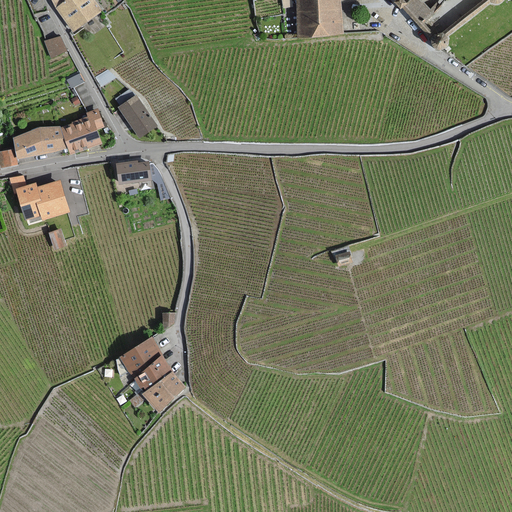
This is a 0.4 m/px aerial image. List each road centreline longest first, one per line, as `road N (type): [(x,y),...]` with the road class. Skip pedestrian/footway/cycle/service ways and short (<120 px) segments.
road 1 (unclassified): [(506,105),(461,131),(388,149),(153,149)]
road 2 (track): [(379,511),(300,473),(201,406),(190,395),(177,345)]
road 3 (track): [(511,195),(340,252)]
road 4 (unclassified): [(506,105),(435,58),(370,0)]
road 5 (residential): [(128,152),(47,0)]
road 6 (track): [(189,390),(126,457),(110,511)]
road 7 (residential): [(128,152),(0,173)]
